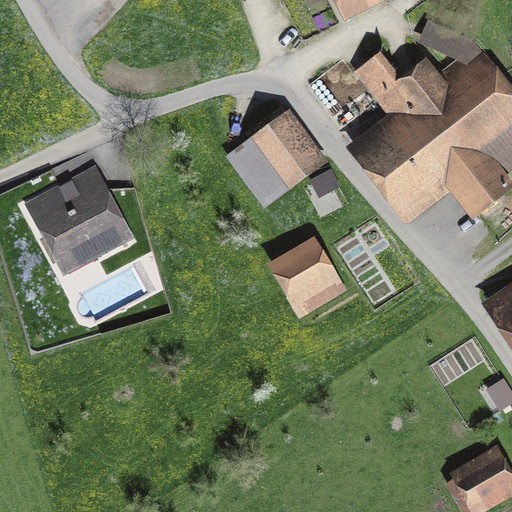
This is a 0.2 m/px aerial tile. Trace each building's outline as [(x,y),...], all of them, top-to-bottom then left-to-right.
[(341,0),(347,11),(368,0),(341,0)] [(430,17),(419,37),(440,49),(451,29),(430,17)] [(365,152),(407,206),(446,176),(474,212),(507,186),(499,176),(511,166),(511,126),(511,125),(511,123),(511,92),(484,55),(468,67),(461,58),(440,75),(426,58),(420,62),(424,67),(403,83),(380,54),(365,67),(391,100),(402,92),(417,111),(365,152)] [(232,160),(262,201),(320,159),(282,109),(246,135),(253,145),(232,160)] [(310,177),(319,193),(341,182),(332,166),(310,177)] [(42,226),(65,267),(83,257),(86,262),(129,239),(103,192),(106,190),(94,167),(59,185),(61,189),(37,202),(48,223),(42,226)] [(292,295),(302,311),(339,289),(312,245),(304,249),(307,255),(283,268),(297,291),(292,295)] [(511,299),(500,308),(511,325),(511,299)] [(494,411),(511,401),(511,385),(505,373),(480,386),(494,411)] [(452,488),(466,511),(474,511),(511,489),(511,481),(499,460),(452,488)]
